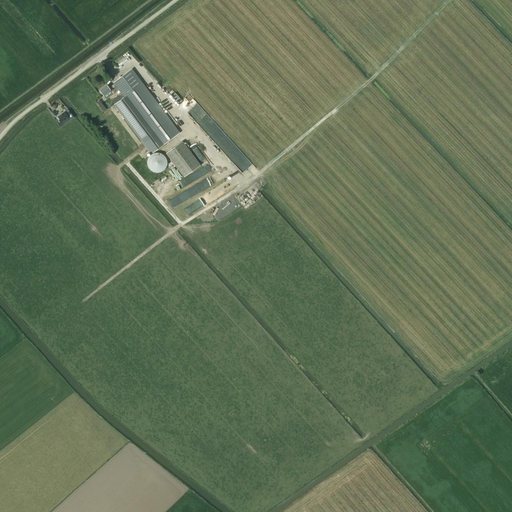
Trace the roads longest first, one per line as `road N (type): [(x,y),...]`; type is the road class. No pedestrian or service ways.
road 1 (unclassified): [(0,137),(176,0)]
road 2 (track): [(0,111),(151,0)]
